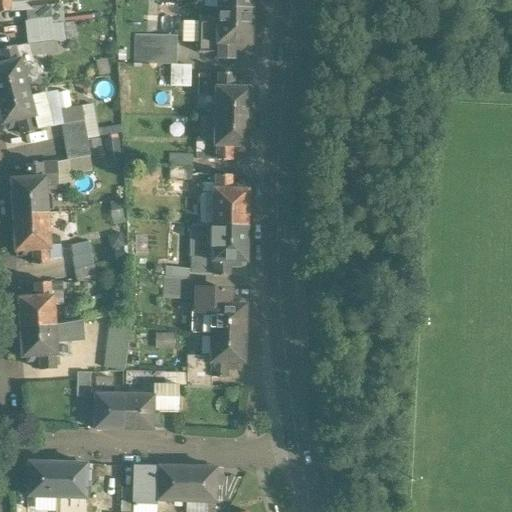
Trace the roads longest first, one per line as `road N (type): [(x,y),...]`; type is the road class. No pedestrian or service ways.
road 1 (tertiary): [(294,0),(278,158),(277,284),(299,450)]
road 2 (residential): [(0,443),(299,450)]
